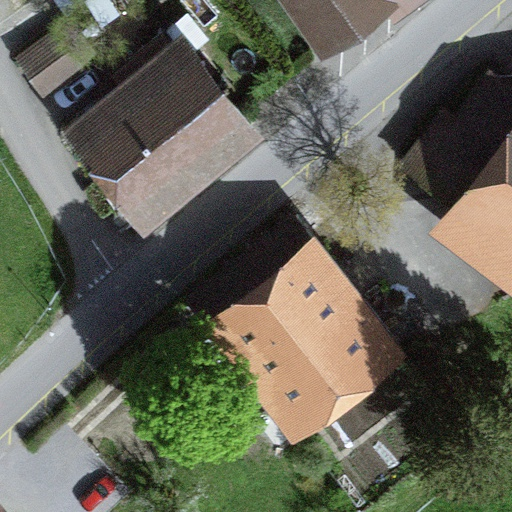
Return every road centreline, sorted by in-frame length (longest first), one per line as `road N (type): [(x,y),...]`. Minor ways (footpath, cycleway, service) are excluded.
road 1 (residential): [(124,299),(496,0)]
road 2 (residential): [(0,84),(124,299)]
road 3 (residential): [(0,417),(124,299)]
